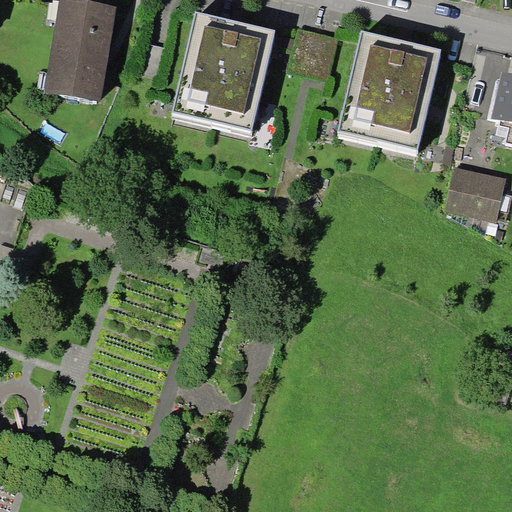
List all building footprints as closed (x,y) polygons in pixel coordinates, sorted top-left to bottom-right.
[(117,6),(82,0),(59,0),(44,92),(101,101),(117,6)] [(252,131),(276,30),(196,11),(172,112),(252,131)] [(337,37),(298,28),(288,72),(327,81),(337,37)] [(418,150),(442,49),(361,30),(338,132),(418,150)] [(167,48),(149,44),(142,74),(160,78),(167,48)] [(511,73),(502,71),(491,119),(501,121),(500,125),(509,128),(507,137),(506,143),(511,143),(511,73)] [(496,135),(507,137),(509,128),(500,125),(498,125),(496,135)] [(507,179),(454,167),(444,212),(497,223),(507,179)]
